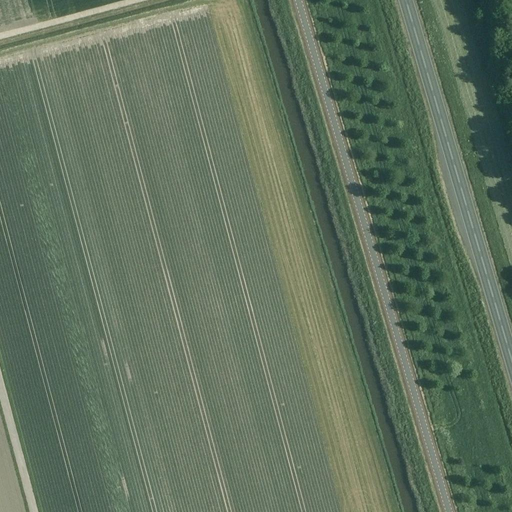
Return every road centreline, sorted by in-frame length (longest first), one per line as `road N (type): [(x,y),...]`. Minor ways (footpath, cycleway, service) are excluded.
road 1 (unclassified): [(447,511),(294,0)]
road 2 (trunk): [(511,360),(405,0)]
road 3 (track): [(136,0),(0,37)]
road 4 (track): [(0,385),(33,511)]
